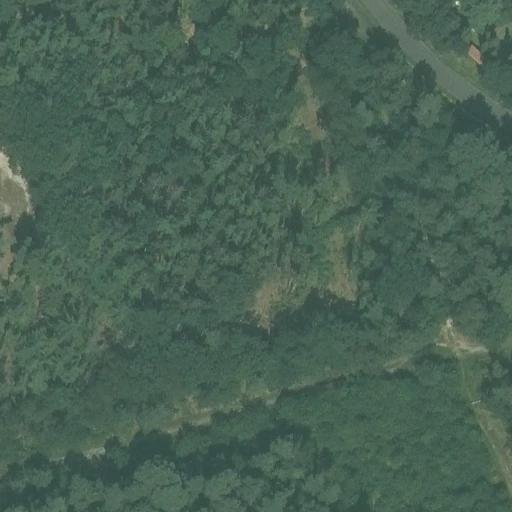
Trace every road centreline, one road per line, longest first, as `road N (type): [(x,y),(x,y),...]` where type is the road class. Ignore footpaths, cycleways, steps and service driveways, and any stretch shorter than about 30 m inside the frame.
road 1 (track): [(0,471),(465,349)]
road 2 (track): [(374,0),(356,35),(465,349)]
road 3 (residential): [(511,121),(380,0)]
road 4 (track): [(465,349),(511,492)]
